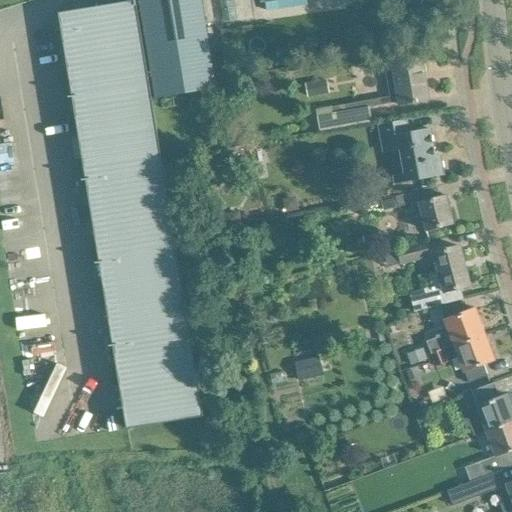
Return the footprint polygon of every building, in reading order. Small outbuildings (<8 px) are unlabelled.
[(81,179),(81,180),(161,167),(133,0),(58,13),(72,96),(68,96),(68,98),(72,97),(86,179),(81,179)] [(216,88),(201,0),(139,0),(141,7),(156,98),(216,88)] [(226,0),(213,0),(218,23),(230,21),(226,0)] [(421,52),(401,55),(382,59),(384,71),(392,69),(399,105),(413,102),(414,103),(417,103),(417,101),(429,99),(421,52)] [(329,93),(326,79),(306,83),(309,97),(329,93)] [(331,107),(316,109),(320,132),(372,123),(369,107),(332,113),(331,107)] [(406,121),(386,125),(379,126),(384,151),(400,148),(405,175),(394,177),(395,183),(443,174),(440,157),(436,157),(431,130),(408,134),(406,121)] [(95,262),(95,263),(175,250),(161,167),(81,180),(82,181),(86,180),(99,262),(95,262)] [(436,186),(417,191),(396,196),(398,206),(411,203),(412,206),(419,204),(426,230),(454,223),(447,196),(439,198),(436,186)] [(222,225),(244,221),(241,206),(219,211),(222,225)] [(410,247),(397,250),(401,264),(401,265),(430,257),(426,243),(410,247)] [(459,246),(440,251),(434,253),(439,271),(428,274),(432,287),(410,293),(415,312),(463,299),(461,288),(469,285),(459,246)] [(109,345),(109,346),(188,333),(175,250),(95,263),(95,264),(99,263),(113,344),(109,345)] [(455,346),(485,334),(476,308),(468,311),(465,302),(441,309),(446,320),(445,320),(449,331),(455,346)] [(444,350),(455,346),(449,331),(436,336),(437,338),(427,342),(432,355),(444,350)] [(188,333),(109,346),(109,347),(113,346),(127,429),(202,416),(188,333)] [(485,334),(455,346),(469,383),(488,376),(483,364),(495,359),(485,334)] [(444,350),(432,355),(436,366),(448,361),(444,350)] [(300,379),(323,373),(319,356),(295,362),(300,379)] [(486,430),(511,419),(511,407),(507,394),(500,397),(494,383),(475,390),(486,418),(470,424),(474,435),(486,430)] [(511,419),(486,430),(496,456),(466,467),(471,482),(495,473),(511,466),(511,419)] [(31,422),(31,433),(53,432),(52,421),(31,422)] [(471,482),(449,490),(454,504),(500,487),(495,473),(471,482)] [(499,503),(502,511),(504,511),(511,509),(511,482),(507,484),(511,498),(499,503)]
